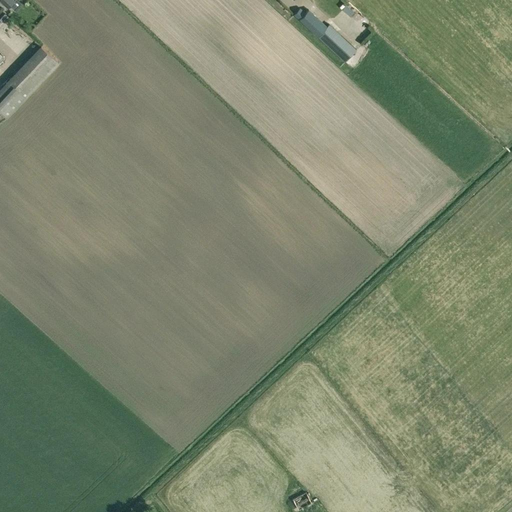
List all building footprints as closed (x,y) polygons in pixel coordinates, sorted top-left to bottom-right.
[(350,16),(355,11),(346,4),(342,9),(350,16)] [(300,8),(295,13),(319,36),(327,26),(309,9),(305,13),(300,8)] [(341,35),(338,31),(331,24),(319,36),(326,42),(325,43),(329,48),(344,62),(357,49),(341,35)] [(58,63),(41,46),(0,89),(0,111),(6,117),(58,63)] [(298,510),(312,502),(306,491),(292,498),(298,510)]
